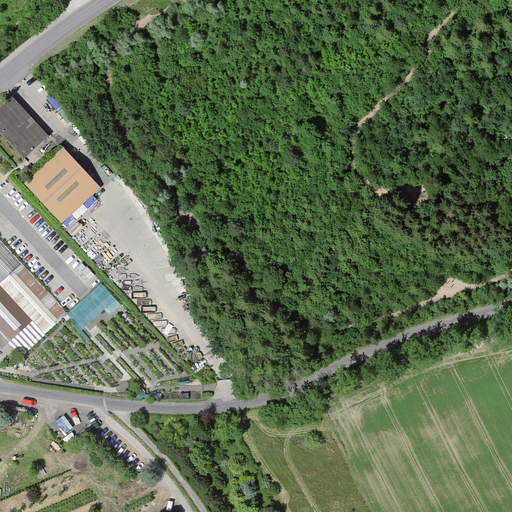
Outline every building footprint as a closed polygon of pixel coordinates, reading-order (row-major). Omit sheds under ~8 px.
[(12,97),(0,108),(0,133),(24,159),(49,136),(12,97)] [(100,187),(62,147),(25,183),(63,223),(100,187)] [(0,327),(11,340),(33,321),(44,334),(68,313),(0,239),(0,327)] [(82,330),(105,309),(110,315),(122,304),(102,283),(68,314),(82,330)] [(11,340),(0,327),(0,347),(2,350),(11,340)]
